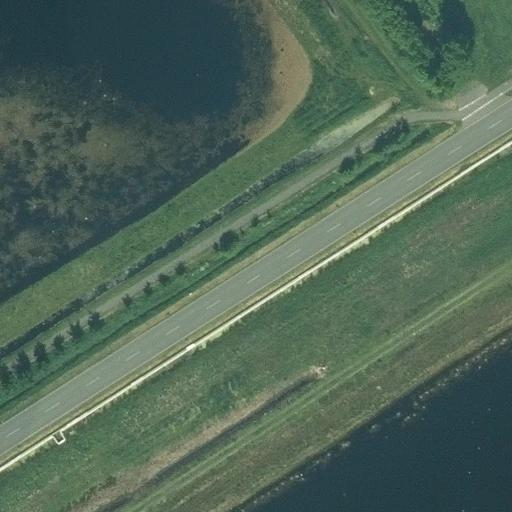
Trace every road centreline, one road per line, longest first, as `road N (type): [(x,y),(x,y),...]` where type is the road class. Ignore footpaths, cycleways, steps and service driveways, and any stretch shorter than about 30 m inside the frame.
road 1 (tertiary): [(0,440),(511,114)]
road 2 (track): [(141,511),(511,274)]
